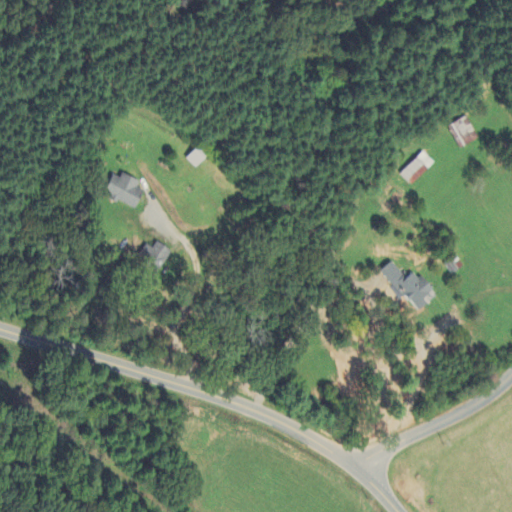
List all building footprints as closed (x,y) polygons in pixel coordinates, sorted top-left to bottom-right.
[(477,140),(466,118),(449,126),(459,148),(477,140)] [(205,160),(194,150),(185,160),(195,170),(205,160)] [(399,177),(410,187),(432,163),(420,153),(399,177)] [(144,188),(119,178),(118,180),(110,176),(102,196),(135,210),(144,188)] [(150,250),(143,246),(133,262),(154,275),(168,253),(154,244),(150,250)] [(403,281),(390,263),(380,271),(412,315),(425,306),(421,300),(429,294),(414,273),(403,281)]
